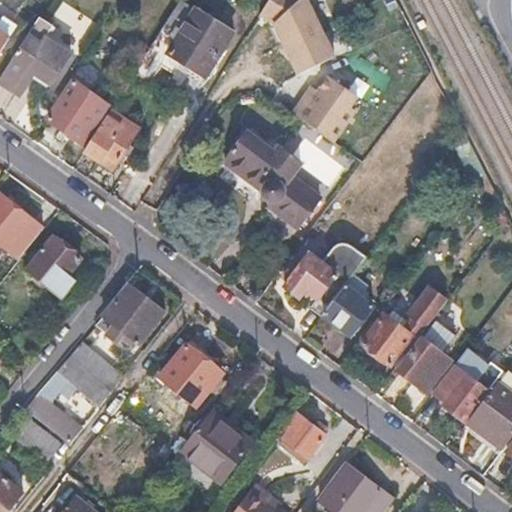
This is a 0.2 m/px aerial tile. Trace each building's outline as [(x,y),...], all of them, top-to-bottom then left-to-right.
[(236,31),(187,0),(180,0),(135,71),(150,81),(169,51),(207,75),(236,31)] [(269,0),(261,13),(275,20),(301,71),(336,54),(309,0),(269,0)] [(0,16),(0,50),(17,24),(1,14),(0,16)] [(52,25),(38,16),(0,75),(0,78),(12,86),(24,67),(49,83),(69,52),(44,36),(52,25)] [(359,96),(330,76),(319,91),(311,103),(304,98),(294,113),(334,141),(356,111),(351,107),(359,96)] [(84,86),(74,80),(50,117),(84,139),(109,102),(91,90),(94,84),(88,80),(84,86)] [(313,86),(304,98),(311,103),(319,91),(313,86)] [(140,126),(111,108),(84,149),(113,168),(140,126)] [(464,130),(453,145),(475,187),(486,172),(464,130)] [(248,133),(225,162),(264,192),(291,155),(280,147),(275,153),(248,133)] [(301,163),(291,155),(264,192),(265,196),(269,199),(267,202),(299,226),(321,197),(292,175),(301,163)] [(486,172),(475,187),(499,232),(509,218),(486,172)] [(1,194),(0,194),(0,242),(20,258),(44,228),(1,194)] [(79,257),(54,236),(28,270),(60,297),(75,279),(67,272),(79,257)] [(322,261),(310,252),(284,286),(299,298),(305,290),(316,298),(310,307),(322,316),(324,314),(345,286),(353,276),(368,256),(350,242),(346,241),(341,241),(338,242),(334,245),(322,261)] [(353,276),(345,286),(362,299),(366,294),(361,291),(365,285),(353,276)] [(166,309),(130,282),(107,316),(100,324),(110,333),(114,327),(123,334),(127,328),(142,340),(166,309)] [(362,299),(345,286),(324,314),(351,335),(372,307),(362,299)] [(410,323),(390,308),(362,345),(390,366),(402,350),(409,352),(447,301),(430,288),(409,316),(413,319),(410,323)] [(398,372),(427,394),(432,388),(437,391),(454,368),(457,364),(447,357),(454,348),(450,345),(456,336),(436,321),(423,338),(398,371),(398,372)] [(86,340),(78,349),(97,363),(92,370),(103,378),(114,363),(86,340)] [(220,367),(189,343),(163,376),(194,400),(220,367)] [(78,349),(59,370),(101,405),(127,373),(114,363),(103,378),(92,370),(97,363),(78,349)] [(437,391),(435,394),(446,403),(444,405),(465,422),(487,393),(476,384),(483,374),(462,358),(457,364),(454,368),(437,391)] [(511,374),(506,370),(497,383),(511,393),(511,374)] [(41,391),(28,407),(71,442),(83,427),(51,401),(46,397),(54,387),(62,376),(57,372),(41,391)] [(511,438),(511,393),(497,383),(467,423),(504,450),(511,438)] [(59,391),(54,387),(46,397),(51,401),(59,391)] [(257,440),(215,407),(183,448),(224,482),(257,440)] [(286,422),(292,426),(282,439),(307,459),(322,439),(321,437),(328,428),(327,423),(322,419),(317,420),(316,422),(297,408),(286,422)] [(31,418),(20,433),(50,458),(62,442),(31,418)] [(392,495),(349,463),(322,498),(340,511),(381,511),(380,511),(392,495)] [(0,470),(0,509),(0,510),(2,511),(6,511),(24,489),(0,470)] [(275,495),(259,484),(238,511),(284,511),(279,508),(277,510),(268,504),(275,495)] [(98,511),(77,495),(63,511),(98,511)]
